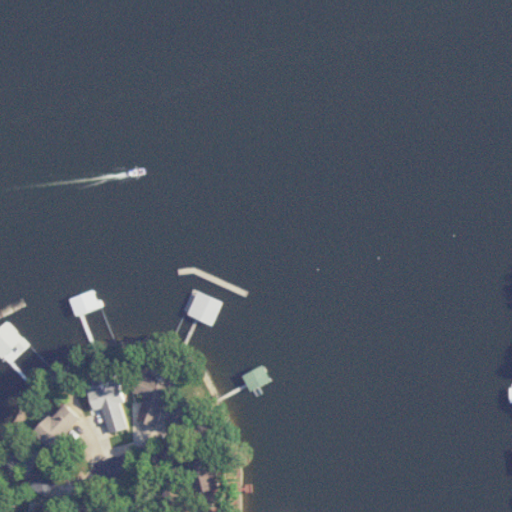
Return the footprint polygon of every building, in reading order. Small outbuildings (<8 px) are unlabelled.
[(94,310),(87,295),(83,296),(79,286),(63,293),(75,319),(94,310)] [(212,335),(228,319),(211,303),(196,319),(212,335)] [(0,355),(0,364),(9,371),(17,361),(4,351),(0,355)] [(272,384),(267,367),(246,373),(250,389),(272,384)] [(128,401),(132,400),(129,383),(98,389),(102,409),(111,407),(116,433),(134,429),(128,401)] [(149,393),(144,420),(164,424),(170,390),(150,386),(149,393)] [(63,443),(91,417),(77,402),(49,429),(63,443)]
